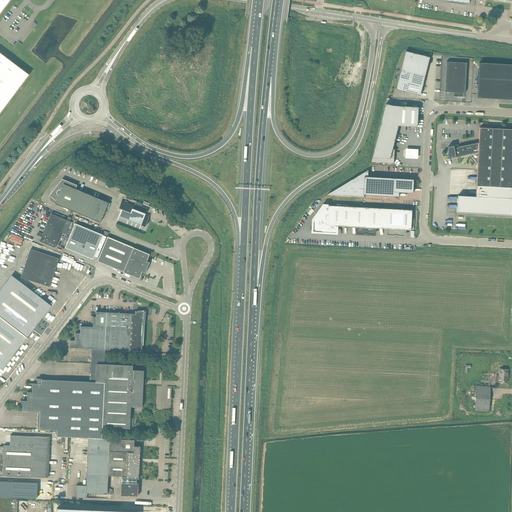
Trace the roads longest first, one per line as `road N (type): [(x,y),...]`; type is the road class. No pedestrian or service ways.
road 1 (motorway): [(253,292),(275,215),(357,144),(383,22)]
road 2 (unclassified): [(511,244),(434,241),(422,227),(432,112),(511,114)]
road 3 (motorway): [(243,246),(231,511)]
road 4 (motorway): [(374,20),(358,119),(329,152),(306,154),(278,135),(267,76)]
road 5 (unclassified): [(0,404),(90,284),(113,281),(186,309)]
road 6 (motorway): [(255,47),(235,125),(213,150),(160,151),(104,112)]
road 7 (motorway): [(243,511),(253,292)]
road 8 (motorway): [(253,292),(267,76)]
road 9 (unclassified): [(178,511),(186,309)]
road 10 (motorway): [(255,47),(243,246)]
road 11 (motorway): [(122,138),(210,181),(228,200),(243,246)]
road 12 (unknown): [(183,252),(116,230),(112,194),(70,174)]
road 13 (unknown): [(178,502),(78,500),(70,483),(79,452)]
road 14 (tertiary): [(240,0),(374,20)]
road 15 (tertiary): [(511,41),(383,22)]
